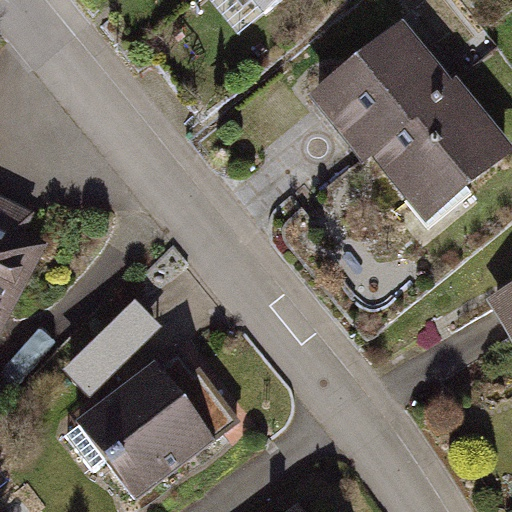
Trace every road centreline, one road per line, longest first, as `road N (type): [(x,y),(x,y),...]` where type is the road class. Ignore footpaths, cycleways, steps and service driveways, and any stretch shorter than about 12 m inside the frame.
road 1 (residential): [(343,394),(51,57)]
road 2 (residential): [(343,394),(193,511)]
road 3 (residential): [(423,511),(343,394)]
